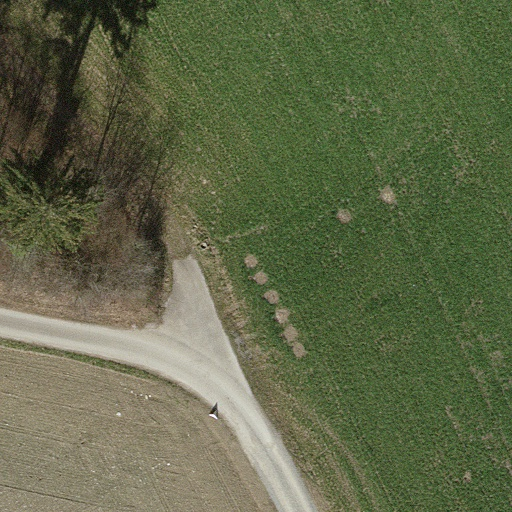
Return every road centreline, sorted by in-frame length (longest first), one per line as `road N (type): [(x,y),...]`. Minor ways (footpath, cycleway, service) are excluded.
road 1 (track): [(0,321),(195,365),(232,398),(299,511)]
road 2 (track): [(195,365),(181,260),(160,217),(0,58)]
